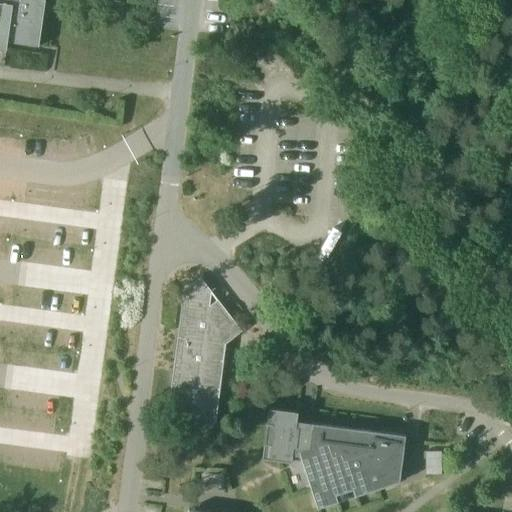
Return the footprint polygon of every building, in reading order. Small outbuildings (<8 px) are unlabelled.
[(0,0),(0,48),(7,50),(8,42),(40,46),(46,0),(0,0)] [(204,431),(216,421),(226,343),(244,330),(208,285),(201,277),(184,291),(171,389),(204,431)] [(400,482),(406,435),(312,423),(297,422),(298,411),(297,411),(269,407),(262,458),(277,460),(281,460),(292,462),(293,455),(300,456),(310,486),(311,491),(317,509),(336,503),(339,502),(355,497),(358,496),(380,489),(400,482)] [(440,450),(440,449),(425,449),(425,473),(442,472),(440,450)] [(223,472),(200,472),(200,487),(223,488),(223,472)]
